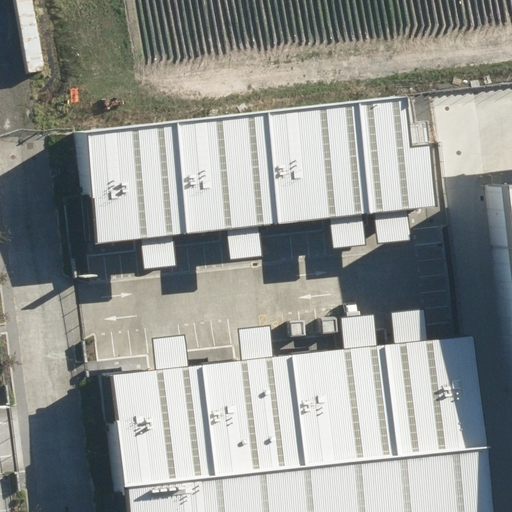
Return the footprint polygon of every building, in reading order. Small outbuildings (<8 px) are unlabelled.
[(383,206),(425,201),(417,136),(398,139),(393,91),(328,99),(341,211),(383,206)] [(332,212),(341,211),(328,99),(244,109),(257,221),(332,212)] [(234,224),(257,221),(244,109),(160,118),(173,231),(234,224)] [(150,233),(173,231),(160,118),(76,128),(89,240),(150,233)] [(511,182),(482,185),(511,435),(511,182)] [(382,447),(470,437),(457,327),(398,334),(369,338),(382,447)] [(293,457),(382,447),(369,338),(349,340),(281,348),(293,457)] [(205,467),(293,457),(281,348),(251,352),(192,358),(205,467)] [(116,477),(205,467),(192,358),(163,362),(104,369),(116,477)] [(205,467),(116,477),(120,511),(478,511),(470,437),(382,447),(293,457),(205,467)]
